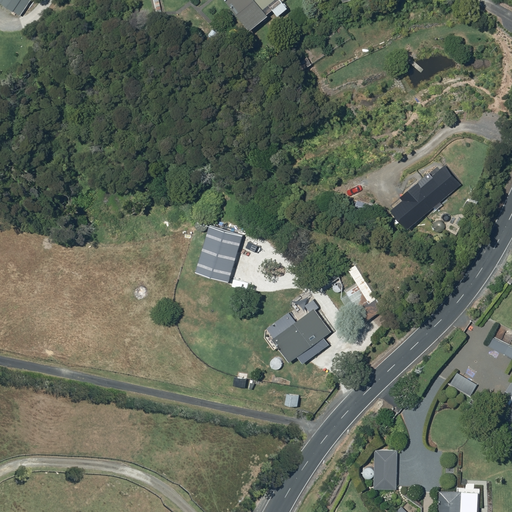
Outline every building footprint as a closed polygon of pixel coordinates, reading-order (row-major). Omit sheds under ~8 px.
[(32,0),(0,0),(24,14),(32,0)] [(276,0),(229,0),(230,1),(230,0),(236,0),(244,8),(240,12),(254,28),(272,13),(268,8),(276,0)] [(432,171),(405,192),(407,195),(395,204),(412,225),(436,207),(438,210),(453,197),(432,171)] [(225,235),(211,226),(204,238),(208,241),(218,246),(225,235)] [(208,241),(204,238),(197,234),(190,245),(202,252),(208,241)] [(367,276),(347,289),(358,306),(378,292),(367,276)] [(320,307),(277,333),(291,357),(301,351),(305,358),(321,349),(317,342),(335,331),(320,307)] [(480,382),(459,369),(451,382),(472,395),(480,382)] [(401,446),(376,446),(376,486),(400,486),(401,446)] [(464,487),(440,486),(440,511),(484,511),(484,507),(480,507),(480,494),(464,494),(464,487)]
